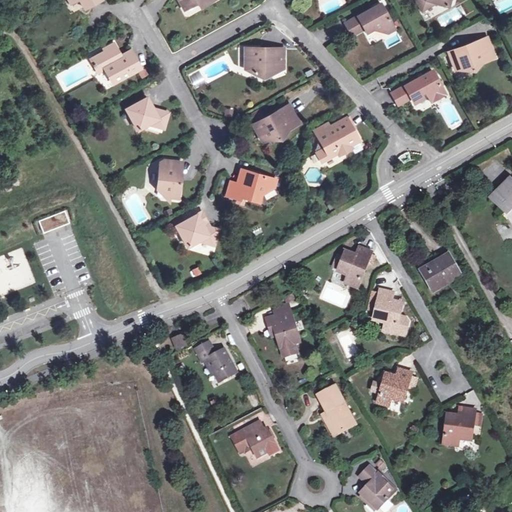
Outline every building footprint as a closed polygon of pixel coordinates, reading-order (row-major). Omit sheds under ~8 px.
[(98,0),(64,0),(70,9),(77,4),(82,13),(100,3),(98,0)] [(214,0),(177,0),(183,11),(197,4),(199,9),(214,0)] [(416,0),(423,12),(437,4),(450,7),(451,0),(416,0)] [(396,30),(382,5),(346,24),(353,37),(366,31),(368,35),(376,31),(389,35),(396,30)] [(473,69),(480,66),(479,64),(495,58),(486,36),(474,41),(475,42),(449,53),(455,69),(466,66),(467,68),(473,69)] [(122,60),(120,56),(113,45),(103,51),(105,54),(89,63),(91,66),(89,67),(91,70),(92,70),(95,75),(102,71),(110,85),(140,68),(133,54),(122,60)] [(252,75),(272,75),(281,69),(281,49),(244,49),(244,70),(252,75)] [(122,60),(133,54),(131,50),(120,56),(122,60)] [(446,95),(432,72),(391,95),(398,107),(411,99),(414,105),(427,98),(431,104),(446,95)] [(148,100),(127,112),(139,132),(149,126),(165,131),(170,115),(154,111),(148,100)] [(279,140),(285,136),(284,134),(299,126),(288,106),(276,112),(276,114),(253,127),(261,143),(271,137),(273,141),(279,140)] [(347,119),(335,126),(337,129),(333,131),(331,132),(319,139),(321,143),(330,158),(337,155),(338,157),(352,150),(351,147),(360,142),(347,119)] [(315,132),(319,139),(331,132),(328,125),(315,132)] [(320,163),(330,158),(321,143),(318,144),(315,151),(314,151),(320,163)] [(165,198),(172,199),(179,200),(183,164),(164,162),(160,165),(158,191),(166,191),(165,198)] [(263,195),(276,187),(278,179),(249,171),(246,185),(232,181),(228,197),(242,201),(244,197),(262,202),(263,195)] [(511,186),(508,182),(491,199),(506,213),(508,211),(511,214),(511,186)] [(65,211),(40,221),(44,233),(70,224),(65,211)] [(191,248),(202,242),(207,243),(206,248),(216,251),(218,245),(219,246),(222,230),(206,226),(199,214),(179,226),(191,248)] [(368,262),(371,255),(372,253),(360,248),(355,258),(346,253),(344,259),(340,268),(339,270),(348,275),(345,284),(357,289),(368,262)] [(448,254),(427,266),(430,270),(450,258),(448,254)] [(377,258),(371,255),(368,262),(374,264),(377,258)] [(340,268),(344,259),(337,256),(333,265),(340,268)] [(461,277),(450,258),(430,270),(427,266),(420,270),(431,291),(444,283),(446,286),(461,277)] [(433,294),(446,286),(444,283),(431,291),(433,294)] [(384,331),(396,334),(402,306),(392,304),(394,293),(381,291),(374,318),(386,321),(384,331)] [(275,310),(277,316),(290,312),(288,306),(275,310)] [(299,343),(290,312),(277,316),(267,320),(269,329),(274,327),(276,335),(280,349),(281,348),(284,358),(297,354),(294,345),(299,343)] [(494,334),(499,343),(506,339),(500,330),(494,334)] [(186,346),(183,336),(173,339),(177,350),(186,346)] [(196,349),(199,354),(213,347),(210,342),(196,349)] [(213,347),(199,354),(203,361),(207,359),(219,382),(237,373),(225,349),(216,354),(213,347)] [(408,386),(410,378),(411,373),(399,369),(396,379),(385,376),(382,385),(374,382),(371,391),(380,393),(377,403),(388,406),(391,397),(403,400),(408,386)] [(416,379),(410,378),(408,386),(414,387),(416,379)] [(334,424),(339,434),(356,424),(336,386),(318,396),(327,412),(329,415),(325,418),(329,426),(334,424)] [(474,423),(474,416),(475,410),(461,409),(460,418),(449,417),(446,445),(458,447),(459,438),(472,439),(474,423)] [(257,458),(268,451),(270,454),(279,450),(267,429),(264,431),(260,423),(239,433),(243,442),(239,444),(243,452),(249,462),(257,458)] [(334,437),(339,434),(334,424),(329,426),(334,437)] [(243,442),(239,433),(232,437),(240,454),(243,452),(239,444),(243,442)] [(370,481),(377,474),(369,467),(359,479),(368,487),(372,483),(370,481)] [(388,484),(377,474),(370,481),(372,483),(368,487),(361,494),(378,510),(394,492),(386,485),(388,484)]
